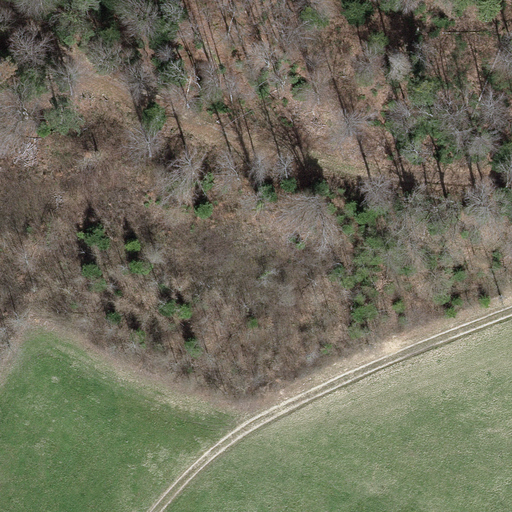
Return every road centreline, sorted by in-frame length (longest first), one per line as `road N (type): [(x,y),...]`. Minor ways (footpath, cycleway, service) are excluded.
road 1 (track): [(0,4),(67,54),(323,162),(511,179)]
road 2 (track): [(511,310),(238,435),(159,511)]
